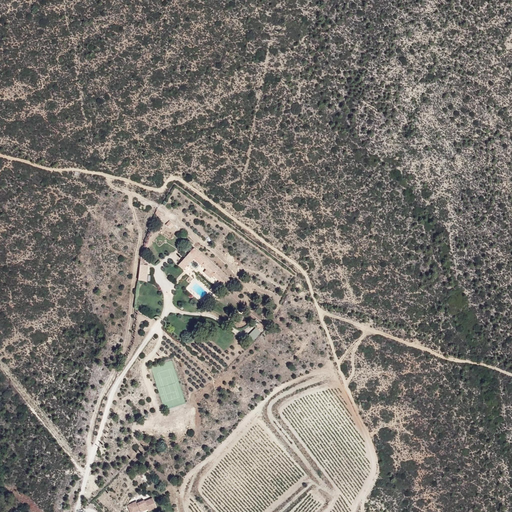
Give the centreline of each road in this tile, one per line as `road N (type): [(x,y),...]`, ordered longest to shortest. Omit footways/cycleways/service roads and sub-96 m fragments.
road 1 (track): [(0,154),(155,190),(174,178),(307,273),(379,464),(361,511)]
road 2 (unclassified): [(160,322),(115,391),(78,511)]
road 3 (track): [(321,311),(511,374)]
